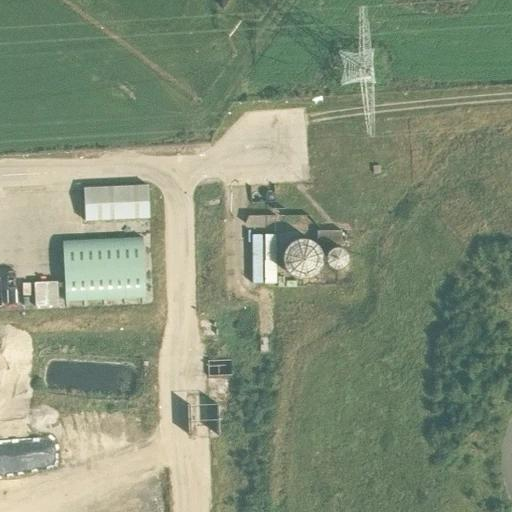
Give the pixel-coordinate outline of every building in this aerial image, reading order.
[(148,185),(85,188),(85,220),(150,217),(148,185)] [(342,231),(328,231),(317,231),(317,242),(342,243),(342,231)] [(253,283),(255,283),(263,283),(262,234),(254,235),(252,235),(253,283)] [(275,234),(265,235),(266,260),(265,261),(265,283),(275,283),(275,234)] [(327,270),(328,265),(327,259),(325,254),(321,250),(316,248),(310,247),(305,248),(300,250),(296,254),(293,259),(292,265),(293,270),(296,275),(300,279),(305,282),(310,283),(316,282),(321,279),(325,275),(327,270)] [(141,254),(62,256),(64,306),(144,302),(141,254)] [(58,281),(34,282),(35,307),(59,306),(58,281)]
